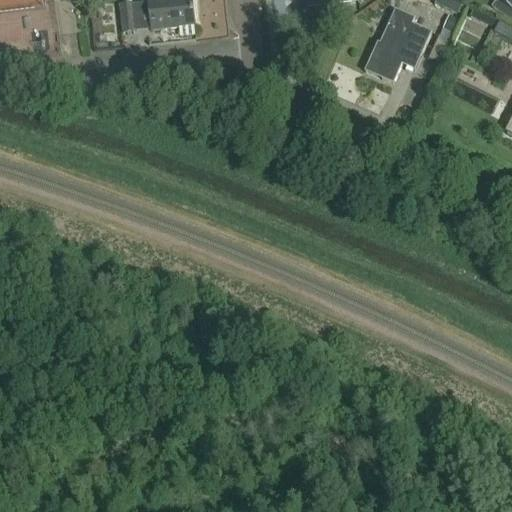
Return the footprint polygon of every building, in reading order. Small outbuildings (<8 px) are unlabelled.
[(359,6),(358,0),(305,0),(306,11),(359,6)] [(511,0),(496,0),(496,1),(497,2),(493,9),(511,23),(511,22),(511,0)] [(148,5),(151,33),(151,34),(179,31),(195,30),(191,1),(148,5)] [(135,35),(132,7),(119,9),(122,37),(135,35)] [(474,11),(471,19),(484,25),(487,17),(474,11)] [(378,45),(365,74),(393,86),(401,66),(408,52),(421,58),(431,35),(413,27),(415,22),(396,14),(394,19),(393,18),(380,46),(378,45)] [(449,18),(443,33),(452,37),(458,22),(449,18)] [(511,44),(511,31),(499,24),(494,35),(511,44)] [(195,30),(179,31),(180,40),(195,38),(195,30)] [(443,33),(439,41),(448,45),(452,37),(443,33)] [(439,41),(430,61),(441,66),(450,46),(448,45),(439,41)]
